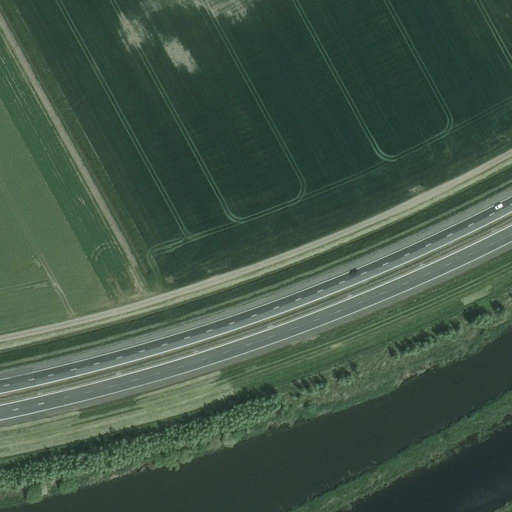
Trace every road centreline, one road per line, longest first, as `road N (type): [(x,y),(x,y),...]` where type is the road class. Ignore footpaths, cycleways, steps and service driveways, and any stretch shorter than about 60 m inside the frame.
road 1 (unclassified): [(0,339),(255,267),(511,152)]
road 2 (motorway): [(511,203),(279,306),(185,339),(0,385)]
road 3 (motorway): [(0,412),(195,363),(349,307),(511,233)]
